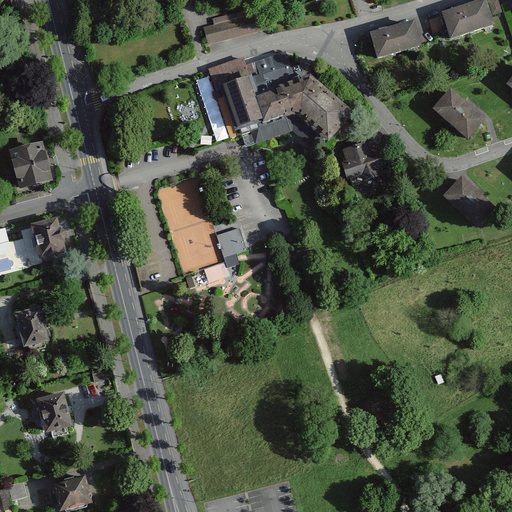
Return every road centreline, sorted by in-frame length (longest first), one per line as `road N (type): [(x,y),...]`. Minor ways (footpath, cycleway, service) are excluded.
road 1 (primary): [(163,459),(95,190)]
road 2 (residential): [(328,35),(257,48),(75,107)]
road 3 (residential): [(328,35),(368,97),(427,160),(461,163),(511,145)]
road 4 (residential): [(449,0),(328,35)]
